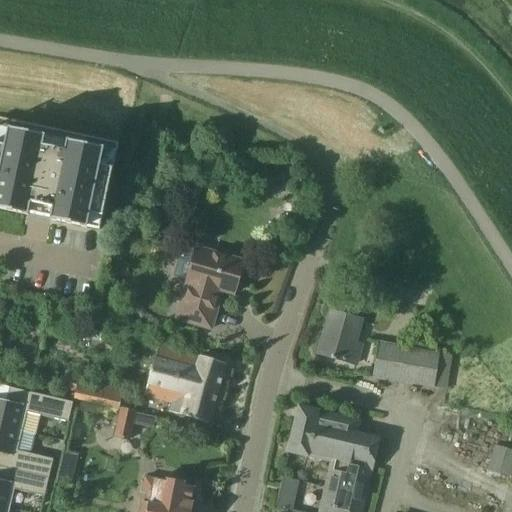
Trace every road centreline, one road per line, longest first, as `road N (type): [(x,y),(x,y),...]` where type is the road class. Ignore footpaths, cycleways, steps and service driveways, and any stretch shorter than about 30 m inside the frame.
road 1 (unclassified): [(511,271),(430,146),(358,89),(317,78),(133,64),(0,39)]
road 2 (residential): [(244,511),(273,373),(315,238)]
